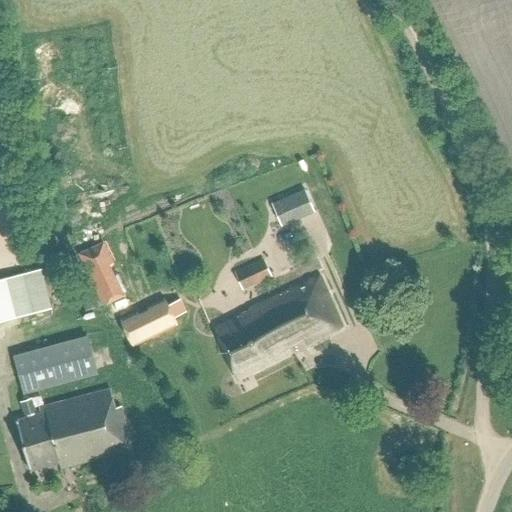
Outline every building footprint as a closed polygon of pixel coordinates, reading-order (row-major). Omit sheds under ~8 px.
[(280,222),(313,208),(306,192),(273,207),(280,222)] [(234,270),(242,290),(273,278),(264,258),(234,270)] [(0,320),(51,307),(42,269),(0,279),(0,320)] [(249,311),(250,313),(214,329),(237,380),(342,329),(320,279),(249,311)] [(173,322),(162,299),(119,320),(130,343),(173,322)] [(174,317),(194,312),(191,299),(171,304),(174,317)] [(87,337),(14,357),(24,393),(96,373),(87,337)] [(22,402),(26,418),(17,420),(31,471),(60,463),(61,468),(132,448),(120,406),(115,408),(109,388),(44,406),(46,412),(37,415),(33,399),(22,402)]
